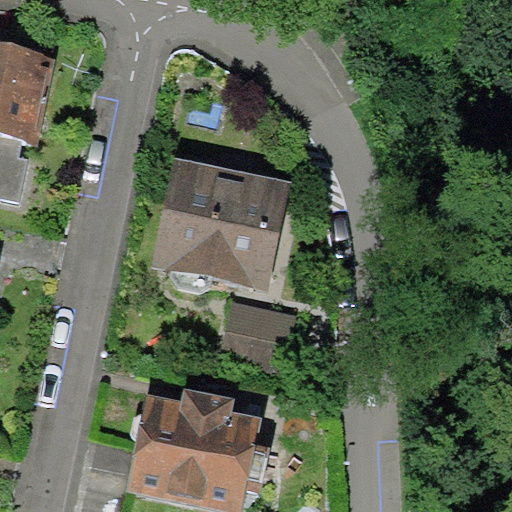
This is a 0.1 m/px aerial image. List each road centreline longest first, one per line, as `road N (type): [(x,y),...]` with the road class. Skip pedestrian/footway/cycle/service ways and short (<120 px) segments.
road 1 (residential): [(152,0),(271,38),(331,113),(368,191),(378,511)]
road 2 (residential): [(146,0),(39,511)]
